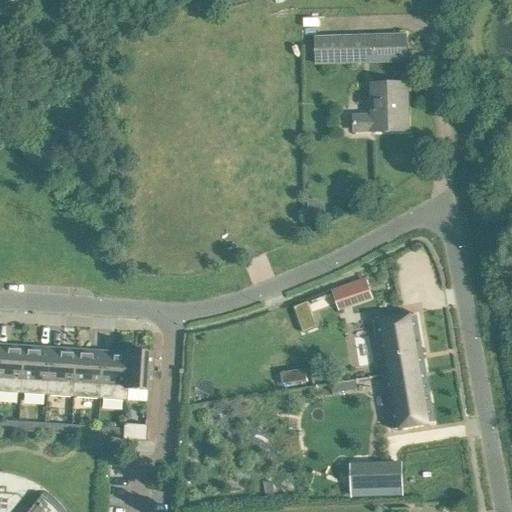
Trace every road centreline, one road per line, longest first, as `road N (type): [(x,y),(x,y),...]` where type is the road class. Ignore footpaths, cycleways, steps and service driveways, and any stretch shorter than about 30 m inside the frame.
road 1 (residential): [(169,312),(258,294),(439,217),(449,224),(502,511)]
road 2 (residential): [(134,511),(136,465),(161,456),(169,312)]
road 3 (unknown): [(439,217),(447,122),(439,45)]
road 4 (residential): [(0,301),(169,312)]
